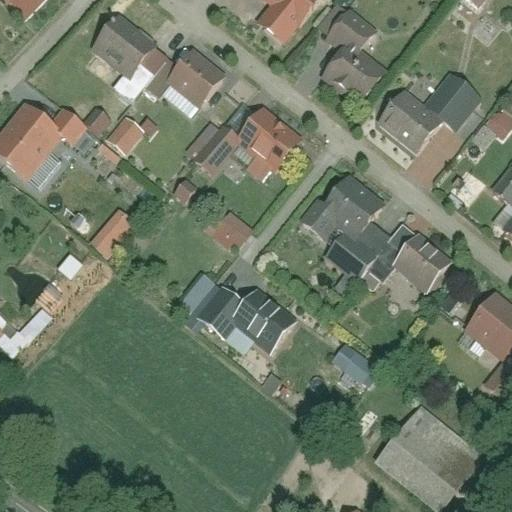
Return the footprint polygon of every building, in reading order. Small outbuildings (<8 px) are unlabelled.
[(3,0),(31,27),(57,0),(3,0)] [(266,0),(262,4),(278,18),(263,35),(286,56),(301,39),(332,4),(327,0),(266,0)] [(120,24),(93,57),(130,86),(156,53),(120,24)] [(348,63),(327,88),(365,118),(390,88),(363,67),(379,48),(351,26),(332,50),(348,63)] [(197,61),(173,93),(206,118),(230,86),(197,61)] [(173,66),(148,97),(159,106),(184,74),(173,66)] [(124,103),(133,111),(157,84),(147,75),(124,103)] [(411,99),(385,133),(424,162),(444,136),(455,145),(485,110),(454,84),(429,112),(411,99)] [(91,137),(59,114),(48,128),(81,151),(91,137)] [(30,115),(0,152),(0,166),(34,193),(71,147),(30,115)] [(115,129),(100,118),(89,132),(104,143),(115,129)] [(307,151),(266,119),(243,148),(284,181),(307,151)] [(130,128),(111,150),(128,164),(146,141),(130,128)] [(213,131),(188,164),(198,171),(223,139),(213,131)] [(198,175),(213,188),(242,154),(227,141),(198,175)] [(511,177),(493,201),(508,214),(511,210),(511,177)] [(189,193),(178,204),(191,216),(201,205),(189,193)] [(337,235),(351,246),(332,270),(362,292),(382,267),(377,263),(401,232),(353,196),(334,221),(323,213),(304,237),(324,252),(337,235)] [(236,224),(222,240),(243,258),(257,242),(236,224)] [(511,229),(503,242),(511,248),(511,229)] [(409,235),(391,258),(403,266),(420,243),(409,235)] [(424,244),(397,277),(432,304),(459,271),(424,244)] [(226,296),(199,330),(228,352),(239,338),(275,366),(303,331),(262,299),(250,315),(226,296)] [(511,317),(499,307),(471,342),(511,374),(511,372),(511,317)] [(509,415),(510,413),(511,414),(511,376),(492,402),(509,415)] [(427,417),(382,472),(430,511),(455,511),(491,469),(427,417)]
